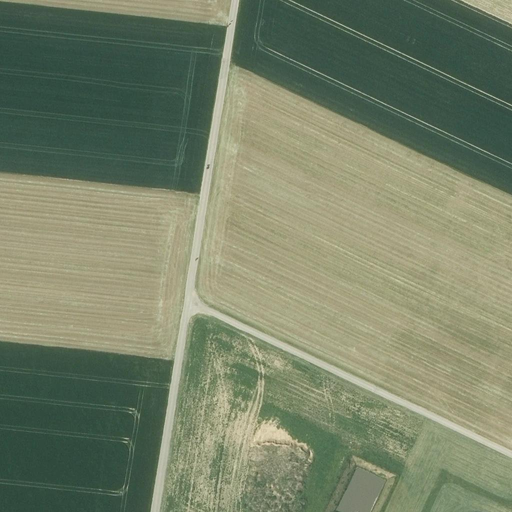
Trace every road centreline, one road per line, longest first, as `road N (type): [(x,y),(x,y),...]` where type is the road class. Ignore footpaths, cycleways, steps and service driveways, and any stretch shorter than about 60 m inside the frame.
road 1 (track): [(244,0),(163,511)]
road 2 (track): [(511,457),(195,308)]
